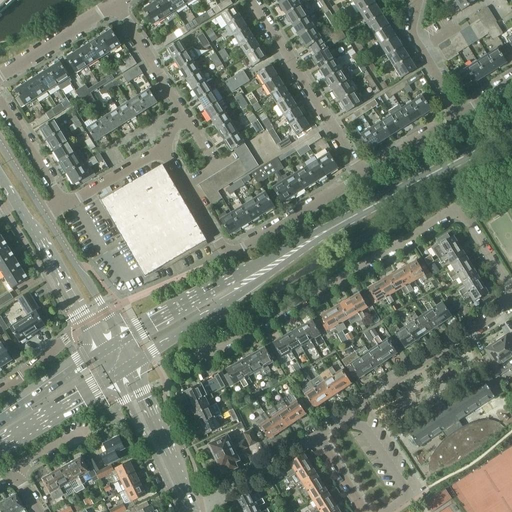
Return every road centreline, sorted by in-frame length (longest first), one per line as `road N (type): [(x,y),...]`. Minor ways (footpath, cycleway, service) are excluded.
road 1 (residential): [(203,350),(462,211)]
road 2 (secondary): [(132,366),(363,213)]
road 3 (secondary): [(363,213),(121,340)]
road 4 (residential): [(363,174),(251,0)]
road 5 (residential): [(348,413),(511,301)]
road 6 (tertiary): [(0,179),(87,323)]
road 7 (secondary): [(363,213),(511,133)]
road 8 (tertiary): [(190,511),(132,366)]
road 9 (residential): [(230,252),(363,174)]
road 10 (tertiary): [(117,376),(189,511)]
road 11 (secondary): [(0,447),(117,376)]
road 12 (residential): [(0,74),(115,3)]
road 13 (residential): [(209,503),(317,432)]
road 14 (residential): [(459,115),(411,33),(416,0)]
road 15 (residential): [(384,511),(407,490),(348,413)]
road 16 (secondary): [(102,351),(0,423)]
road 17 (residential): [(60,200),(76,203),(166,149)]
road 18 (residential): [(181,104),(115,3)]
